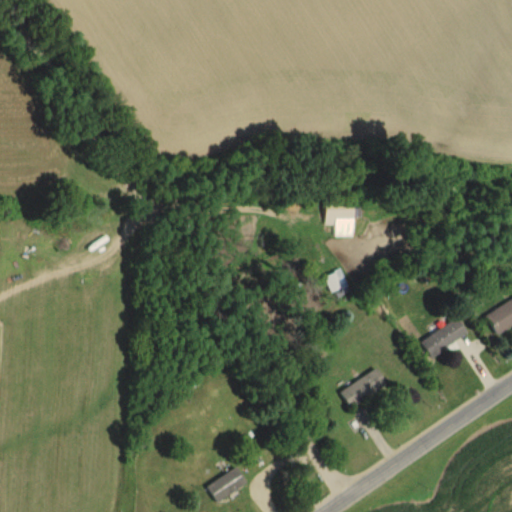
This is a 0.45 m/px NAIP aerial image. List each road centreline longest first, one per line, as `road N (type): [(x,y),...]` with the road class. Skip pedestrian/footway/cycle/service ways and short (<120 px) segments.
road 1 (residential): [(345,497),(0,5)]
road 2 (tertiary): [(511,382),(322,511)]
